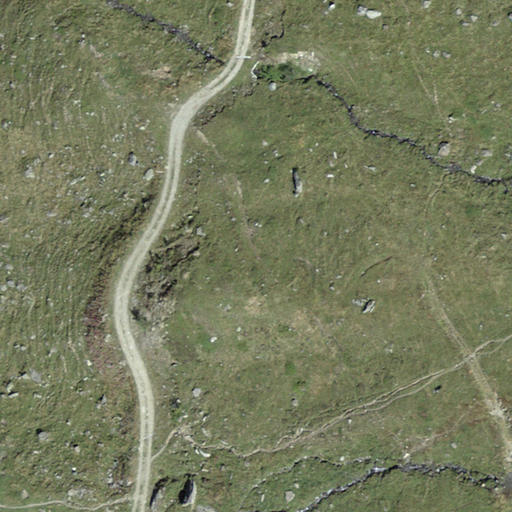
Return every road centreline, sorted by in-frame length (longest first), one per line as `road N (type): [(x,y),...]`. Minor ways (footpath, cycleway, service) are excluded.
road 1 (track): [(180,124),(221,170),(269,311),(318,312),(366,265),(396,255),(428,281),(502,426),(511,466)]
road 2 (track): [(143,466),(143,396),(115,304),(155,225),(189,105),(220,84),(236,59),(246,0)]
